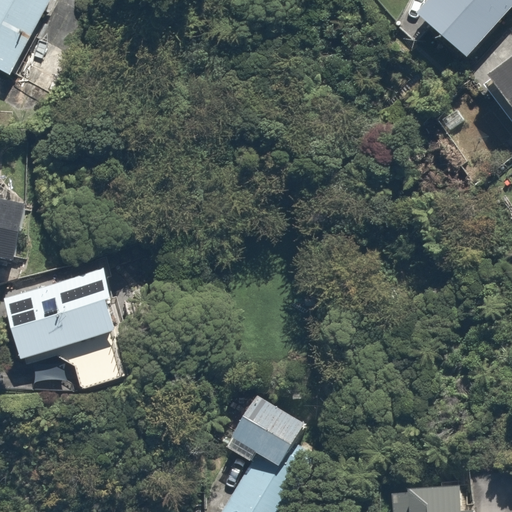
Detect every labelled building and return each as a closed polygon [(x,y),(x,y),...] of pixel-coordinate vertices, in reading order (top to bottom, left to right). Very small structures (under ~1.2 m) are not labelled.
[(46,39),(66,0),(0,0),(0,68),(58,98),(79,56),(46,39)] [(479,60),(511,17),(511,0),(444,0),(428,20),(479,60)] [(46,210),(0,200),(0,262),(34,270),(46,210)] [(88,398),(138,387),(127,342),(141,339),(126,275),(15,302),(37,394),(85,383),(88,398)] [(298,511),(339,436),(268,398),(237,455),(253,463),(227,511),(298,511)] [(393,497),(393,511),(510,511),(511,477),(476,478),(477,495),(393,497)]
